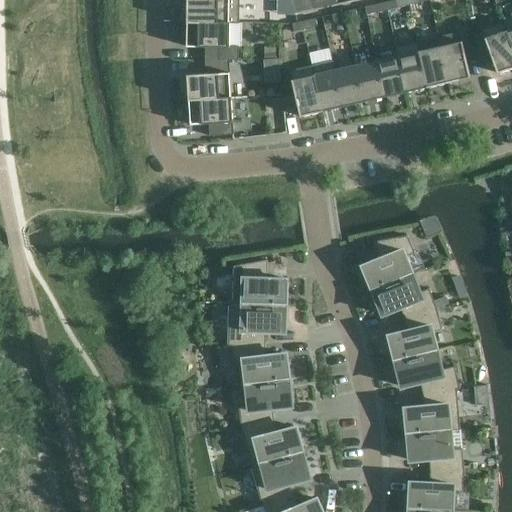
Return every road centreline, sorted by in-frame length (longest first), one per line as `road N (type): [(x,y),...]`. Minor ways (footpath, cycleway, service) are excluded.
road 1 (residential): [(372,511),(359,365),(327,276),(307,157)]
road 2 (residential): [(156,0),(166,157),(193,170),(307,157)]
road 3 (residential): [(511,111),(307,157)]
